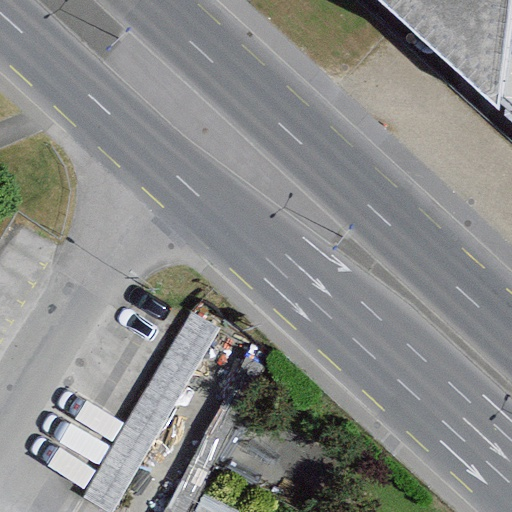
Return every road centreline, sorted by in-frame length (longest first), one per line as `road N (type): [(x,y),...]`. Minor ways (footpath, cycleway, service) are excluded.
road 1 (secondary): [(511,337),(146,0)]
road 2 (secondary): [(197,182),(511,473)]
road 3 (residential): [(0,456),(197,182)]
road 4 (secondary): [(0,0),(197,182)]
